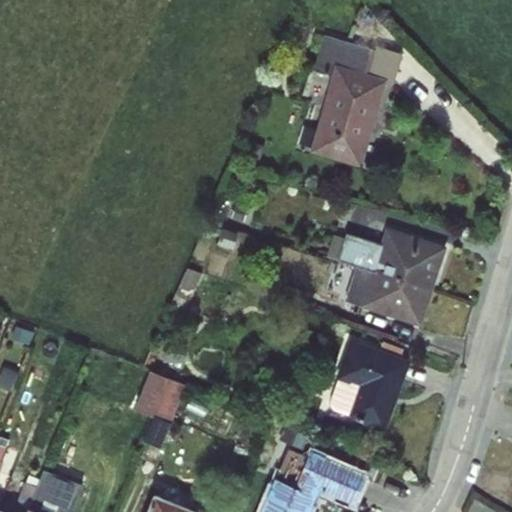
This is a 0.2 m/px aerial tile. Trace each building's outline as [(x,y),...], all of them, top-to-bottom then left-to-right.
[(311,152),(366,166),(387,76),(396,76),(405,51),(326,30),(317,65),(332,72),(311,152)] [(360,307),(423,322),(448,240),(382,217),(380,231),(349,229),(341,254),(370,267),(360,307)] [(352,408),(387,421),(414,352),(352,332),(340,373),(358,375),(352,408)] [(174,420),(190,380),(153,365),(137,405),(174,420)] [(0,511),(66,511),(75,497),(40,485),(33,500),(22,505),(0,497),(0,486),(15,453),(0,439),(0,511)] [(278,465),(258,511),(311,511),(320,493),(357,507),(370,465),(312,441),(299,470),(278,465)] [(156,480),(143,511),(198,511),(204,498),(156,480)]
